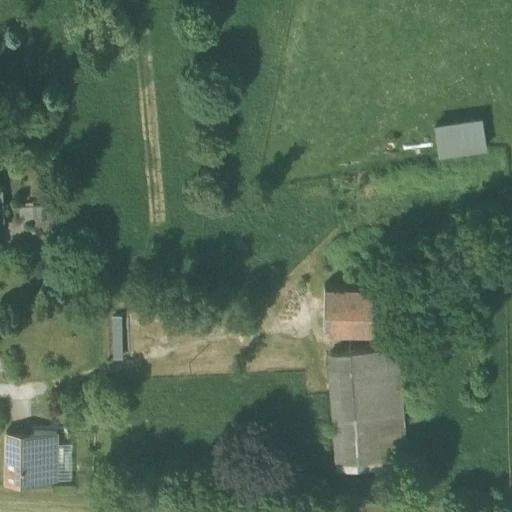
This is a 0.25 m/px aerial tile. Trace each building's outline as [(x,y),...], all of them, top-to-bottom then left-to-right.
[(438,151),(487,146),(484,114),(435,119),(438,151)] [(31,230),(63,246),(59,204),(18,206),(20,224),(30,223),(31,230)] [(322,326),(391,327),(392,284),(323,283),(322,326)] [(329,351),(337,468),(404,462),(396,345),(329,351)] [(5,483),(52,483),(52,474),(55,474),(55,459),(61,459),(61,446),(55,446),(56,431),(33,431),(34,464),(6,464),(5,464),(5,483)] [(6,464),(34,464),(33,431),(6,431),(6,464)]
